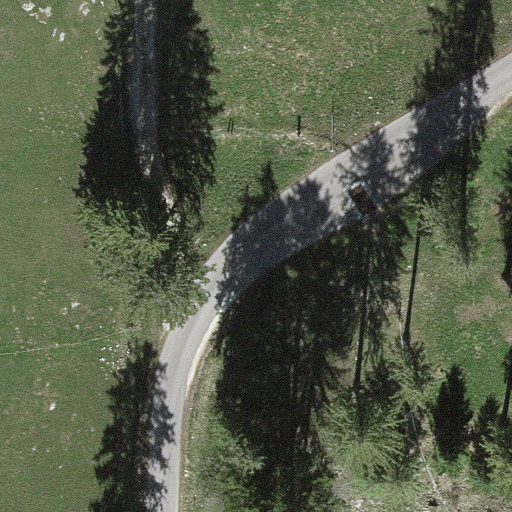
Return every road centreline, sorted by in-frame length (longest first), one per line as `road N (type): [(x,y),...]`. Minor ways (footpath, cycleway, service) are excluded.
road 1 (unclassified): [(511,67),(286,209),(213,277),(181,339),(160,511)]
road 2 (track): [(181,339),(155,140),(151,0)]
